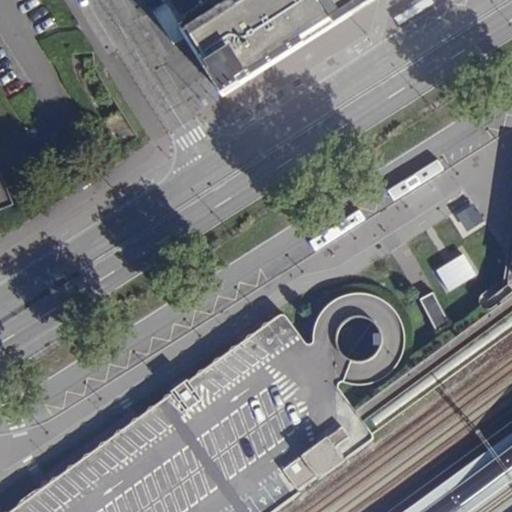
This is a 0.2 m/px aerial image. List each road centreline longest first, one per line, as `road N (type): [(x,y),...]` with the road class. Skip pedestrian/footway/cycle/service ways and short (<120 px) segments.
road 1 (primary): [(0,343),(511,19)]
road 2 (primary): [(479,0),(211,169)]
road 3 (primary): [(211,169),(0,304)]
road 4 (residential): [(105,0),(211,169)]
